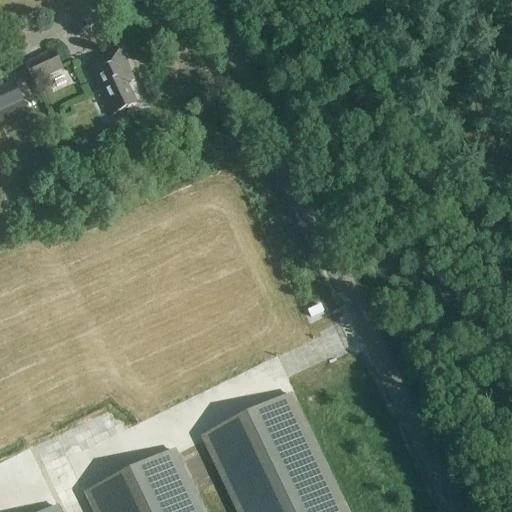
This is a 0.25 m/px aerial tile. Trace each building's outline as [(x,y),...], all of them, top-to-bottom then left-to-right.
[(33,83),(62,69),(54,51),(24,66),(33,83)] [(119,51),(87,66),(111,117),(136,105),(126,86),(134,82),(119,51)] [(0,114),(23,103),(14,83),(0,89),(0,114)] [(348,511),(292,395),(200,439),(235,511),(348,511)] [(203,511),(175,452),(131,473),(84,496),(91,511),(203,511)]
